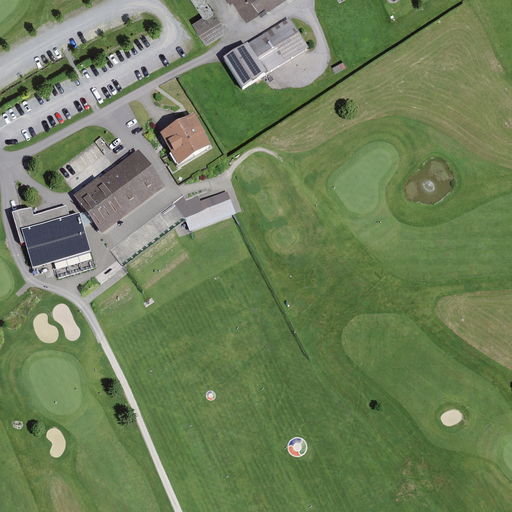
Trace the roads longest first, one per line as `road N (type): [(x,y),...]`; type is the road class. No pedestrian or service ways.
road 1 (unclassified): [(143,93),(301,0)]
road 2 (unclassified): [(0,163),(4,170),(143,93)]
